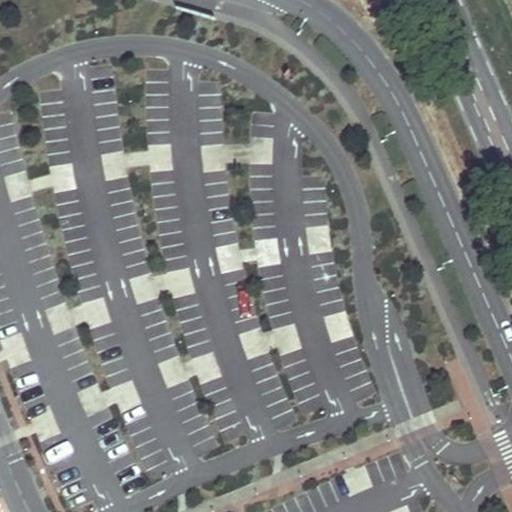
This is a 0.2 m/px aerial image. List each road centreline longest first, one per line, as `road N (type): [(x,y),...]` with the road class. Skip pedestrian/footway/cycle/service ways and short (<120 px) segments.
road 1 (unclassified): [(296,0),(344,34),(383,78),(511,358)]
road 2 (primary): [(435,0),(511,172)]
